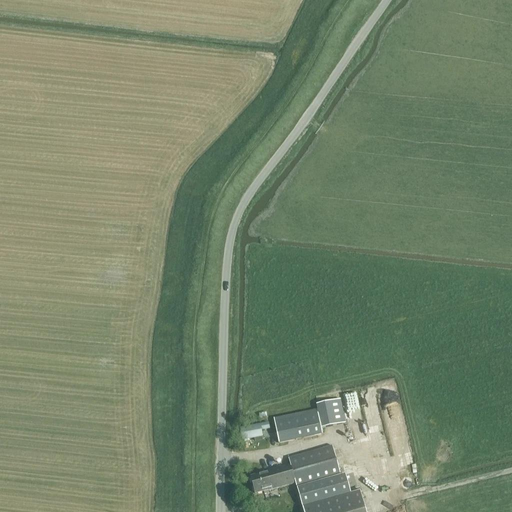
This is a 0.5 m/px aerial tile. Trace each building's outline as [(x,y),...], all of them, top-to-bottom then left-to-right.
[(274,419),(279,443),(322,434),(321,428),(345,423),(340,400),(317,405),(319,416),(318,416),(317,410),(274,419)] [(388,420),(394,456),(403,455),(403,456),(410,455),(404,417),(388,420)] [(268,423),(260,425),(240,428),(243,440),(262,436),(261,430),(269,429),(268,423)] [(288,459),(290,465),(262,473),(262,474),(250,477),(253,486),(255,494),(267,490),(268,491),(295,483),(297,489),(341,477),(332,446),(288,459)] [(341,477),(297,489),(302,508),(350,494),(345,476),(341,477)] [(302,508),(303,511),(365,511),(360,492),(350,494),(302,508)]
